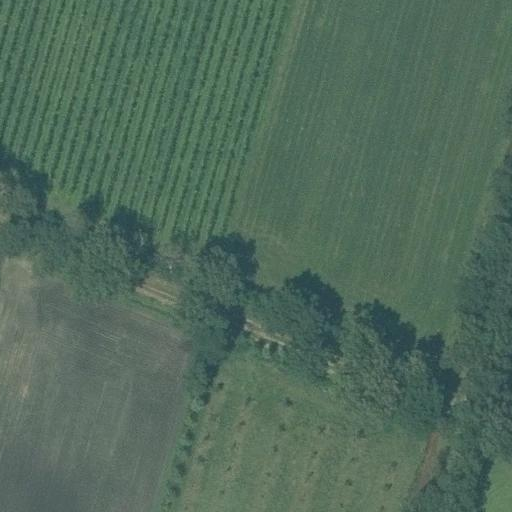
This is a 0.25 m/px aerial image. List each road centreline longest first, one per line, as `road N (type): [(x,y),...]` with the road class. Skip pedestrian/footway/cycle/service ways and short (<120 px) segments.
road 1 (track): [(0,224),(511,432)]
road 2 (unclassified): [(438,511),(511,247)]
